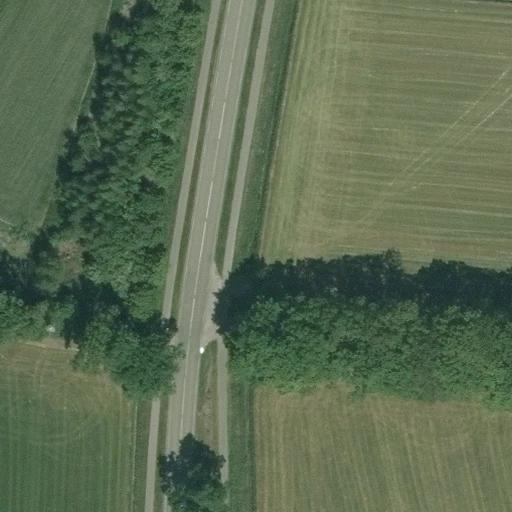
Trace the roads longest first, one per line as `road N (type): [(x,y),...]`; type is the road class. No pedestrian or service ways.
road 1 (secondary): [(190,327),(248,0)]
road 2 (unclassified): [(511,349),(190,327)]
road 3 (secondary): [(180,511),(190,327)]
